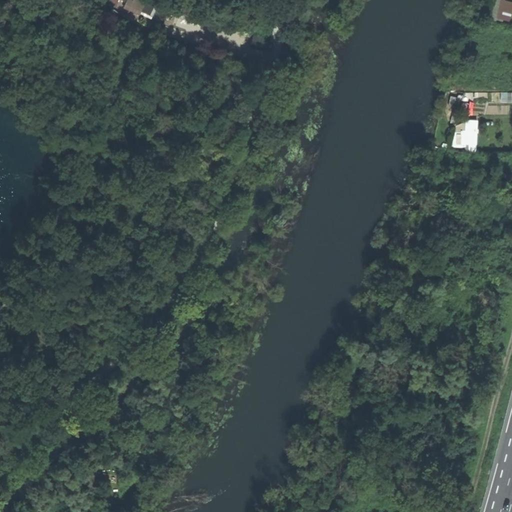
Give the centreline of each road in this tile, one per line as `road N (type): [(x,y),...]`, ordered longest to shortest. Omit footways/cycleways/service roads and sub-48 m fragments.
road 1 (track): [(281,0),(250,129),(198,255),(155,317),(0,474)]
road 2 (track): [(262,69),(130,31),(93,0)]
road 3 (track): [(463,506),(511,344)]
